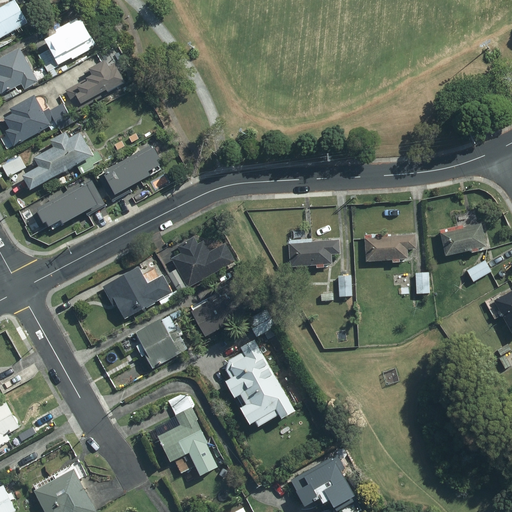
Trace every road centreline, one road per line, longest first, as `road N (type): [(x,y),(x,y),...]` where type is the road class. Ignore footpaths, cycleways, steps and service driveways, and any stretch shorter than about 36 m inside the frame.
road 1 (residential): [(20,289),(212,189),(248,180),(412,174),(498,152)]
road 2 (residential): [(131,477),(20,289)]
